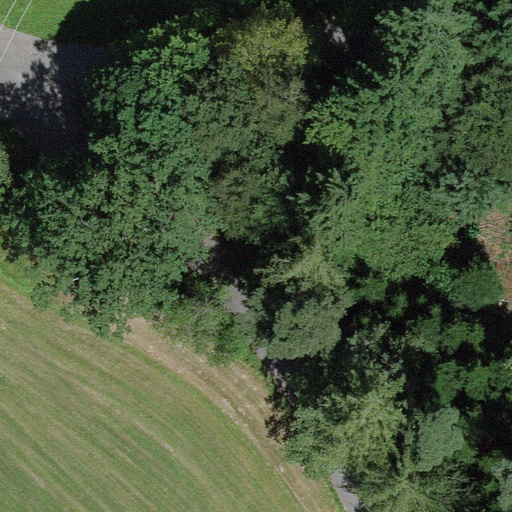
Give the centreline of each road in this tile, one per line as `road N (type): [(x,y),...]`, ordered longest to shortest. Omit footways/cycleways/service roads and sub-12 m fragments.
road 1 (unclassified): [(382,511),(333,418),(232,285),(0,84)]
road 2 (residential): [(465,0),(261,60),(111,70),(0,55)]
